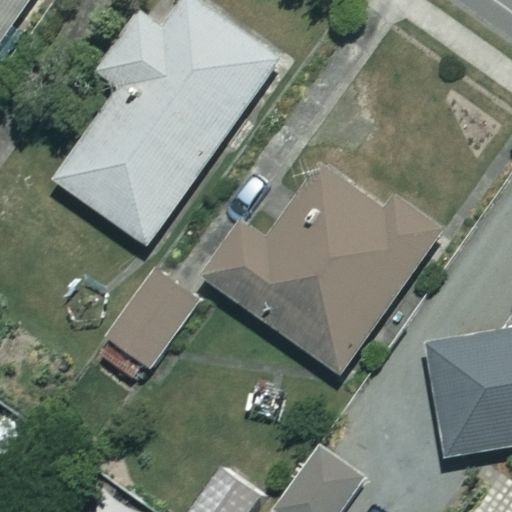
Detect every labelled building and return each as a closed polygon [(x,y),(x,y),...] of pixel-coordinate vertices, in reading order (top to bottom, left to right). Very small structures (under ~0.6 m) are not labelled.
[(0,0),(0,44),(30,0),(0,0)] [(280,65),(195,0),(187,0),(165,28),(143,11),(98,70),(120,87),(51,176),(141,245),(280,65)] [(277,166),(194,273),(333,380),(448,232),(384,182),(352,224),(277,166)] [(511,450),(511,331),(423,344),(439,461),(511,450)] [(255,511),(263,501),(219,469),(187,511),(255,511)]
